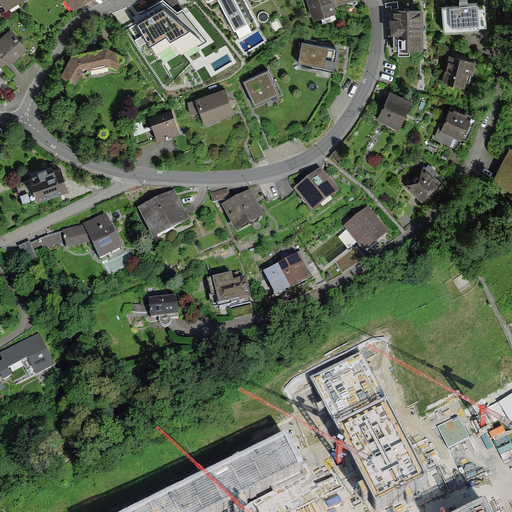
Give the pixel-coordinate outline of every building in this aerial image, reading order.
[(18,0),(0,0),(0,2),(6,12),(20,3),(18,0)] [(62,0),(70,11),(87,0),(62,0)] [(184,40),(178,28),(194,19),(184,0),(157,0),(149,4),(157,19),(134,31),(149,59),(184,40)] [(206,0),(207,2),(211,0),(218,0),(234,30),(249,22),(237,0),(206,0)] [(307,0),(313,16),(360,1),(359,0),(307,0)] [(441,4),(444,30),(480,27),(480,25),(487,24),(485,0),(441,4)] [(421,7),(387,8),(388,50),(423,49),(421,7)] [(6,28),(0,32),(0,53),(7,62),(23,50),(6,28)] [(337,48),(304,40),(298,67),(331,75),(337,48)] [(116,71),(122,55),(102,46),(69,55),(58,76),(75,84),(82,68),(102,64),(116,71)] [(477,61),(448,53),(440,80),(469,89),(477,61)] [(244,82),(255,108),(280,97),(268,71),(244,82)] [(398,130),(410,100),(385,90),(373,120),(398,130)] [(224,92),(198,101),(205,123),(232,113),(224,92)] [(470,112),(449,104),(437,135),(458,144),(470,112)] [(179,133),(172,112),(151,119),(158,140),(179,133)] [(511,185),(511,146),(510,145),(494,179),(511,187),(511,185)] [(440,178),(422,163),(404,186),(421,201),(440,178)] [(20,203),(68,189),(61,165),(13,179),(20,203)] [(312,212),(336,193),(317,168),(293,187),(312,212)] [(234,233),(261,219),(247,189),(219,202),(234,233)] [(137,212),(152,243),(189,225),(174,194),(137,212)] [(386,233),(368,208),(343,225),(362,251),(386,233)] [(79,226),(80,227),(61,231),(61,233),(39,240),(42,250),(63,244),(64,250),(87,245),(94,263),(121,252),(106,215),(79,226)] [(259,275),(273,299),(308,280),(295,255),(259,275)] [(211,283),(216,308),(249,302),(244,277),(211,283)] [(172,296),(147,297),(148,317),(173,316),(172,296)] [(51,363),(38,334),(0,351),(0,371),(6,384),(51,363)] [(348,511),(425,511),(382,411),(316,439),(348,511)] [(268,511),(247,455),(93,511),(268,511)]
